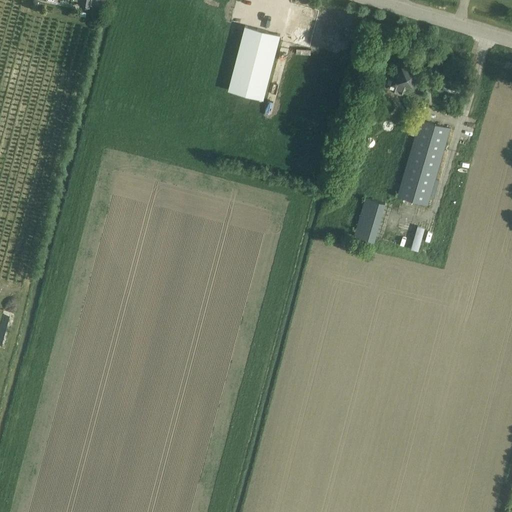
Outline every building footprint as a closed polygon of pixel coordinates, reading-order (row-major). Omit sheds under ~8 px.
[(103,19),(105,7),(93,5),(91,17),(103,19)] [(291,20),(288,31),(303,35),(306,23),(291,20)] [(231,127),(253,38),(256,28),(245,26),(221,124),(231,127)] [(269,32),(267,42),(244,130),(255,133),(280,35),(269,32)] [(385,88),(395,91),(395,90),(403,92),(405,84),(413,86),(418,71),(409,68),(409,70),(404,69),(405,67),(402,66),(400,73),(393,71),(390,79),(388,79),(385,88)] [(420,119),(417,129),(397,196),(427,205),(450,128),(420,119)] [(218,148),(225,150),(228,136),(221,134),(218,148)] [(375,238),(384,204),(371,200),(361,235),(375,238)] [(0,298),(14,303),(18,291),(0,285),(0,298)]
